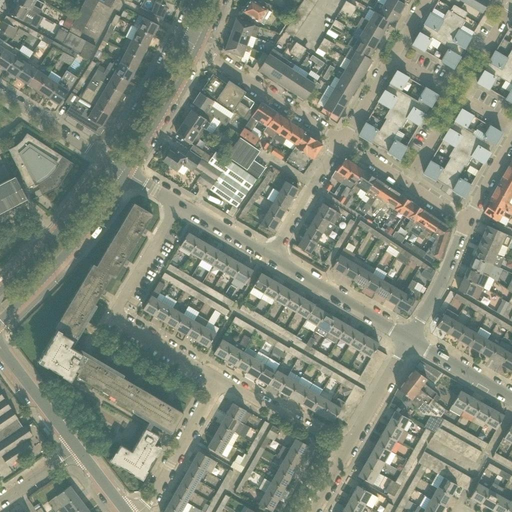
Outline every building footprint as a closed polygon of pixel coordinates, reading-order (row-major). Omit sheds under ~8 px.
[(29,11),(36,14),(38,15),(44,4),(37,0),(14,0),(14,2),(29,11)] [(93,12),(96,6),(85,0),(82,6),(93,12)] [(110,8),(114,0),(95,0),(98,1),(98,2),(110,8)] [(162,1),(159,0),(155,0),(151,14),(163,21),(163,20),(167,8),(165,8),(166,5),(161,3),(162,1)] [(243,12),(259,22),(263,24),(271,12),(251,0),(250,0),(250,1),(248,1),(246,4),(247,6),(243,12)] [(306,0),(303,0),(301,3),(312,10),(315,5),(306,0)] [(378,0),(378,2),(384,5),(399,14),(404,5),(405,5),(396,0),(378,0)] [(486,0),(465,0),(465,2),(482,12),(488,1),(486,0)] [(357,7),(346,1),(343,6),(354,12),(357,7)] [(8,13),(23,22),(30,25),(36,15),(29,11),(14,2),(8,13)] [(389,21),(393,23),(399,14),(384,5),(378,2),(372,11),(375,12),(378,14),(390,21),(389,21)] [(308,15),(312,10),(301,3),(298,8),(308,15)] [(90,17),(93,12),(82,6),(79,11),(90,17)] [(343,6),(340,11),(351,18),(354,12),(343,6)] [(305,20),(308,15),(298,8),(295,13),(305,20)] [(444,36),(458,12),(451,8),(450,11),(448,10),(442,20),(430,14),(424,24),(425,25),(425,24),(444,36)] [(378,14),(375,12),(372,11),(370,9),(364,19),(384,31),(389,21),(390,21),(378,14)] [(76,16),(87,22),(90,17),(79,11),(76,16)] [(465,16),(458,12),(444,36),(464,48),(465,48),(471,37),(459,31),(466,20),(464,19),(465,16)] [(301,26),(305,20),(295,13),(293,16),(292,15),(290,18),(292,19),(292,20),(301,26)] [(115,26),(120,17),(116,15),(111,24),(115,26)] [(6,16),(3,22),(14,27),(14,26),(17,21),(6,16)] [(85,28),(87,22),(76,16),(74,20),(73,22),(85,28)] [(70,27),(73,22),(74,20),(67,17),(63,26),(69,29),(70,27)] [(143,17),(137,29),(152,37),(159,25),(143,17)] [(253,25),(237,19),(233,29),(233,30),(249,36),(253,25)] [(346,26),(335,19),(332,25),(343,31),(346,26)] [(364,19),(358,28),(364,31),(379,40),(384,31),(364,19)] [(298,31),(301,26),(292,20),(289,25),(298,31)] [(18,29),(24,31),(26,27),(17,21),(14,26),(18,29)] [(14,27),(3,22),(0,26),(0,32),(9,37),(14,27)] [(82,33),(85,28),(73,22),(70,27),(82,33)] [(111,24),(106,32),(111,35),(115,26),(111,24)] [(425,24),(425,25),(420,33),(419,33),(412,44),(424,51),(432,38),(440,43),(444,36),(425,24)] [(285,31),(294,37),(298,31),(289,25),(285,31)] [(332,25),(329,30),(340,36),(343,31),(332,25)] [(146,48),(152,37),(137,29),(131,26),(125,37),(132,40),(146,48)] [(26,27),(24,31),(33,36),(35,31),(26,27)] [(79,38),(82,33),(70,27),(69,29),(68,32),(79,38)] [(62,43),(67,33),(59,29),(54,38),(62,43)] [(249,36),(233,30),(229,40),(250,48),(252,48),(256,38),(249,36)] [(35,31),(33,36),(42,41),(44,36),(35,31)] [(373,49),(379,40),(364,31),(358,40),(373,49)] [(79,56),(89,60),(96,47),(79,38),(68,32),(67,33),(62,43),(72,48),(81,53),(79,55),(79,56)] [(106,32),(102,41),(106,43),(111,35),(106,32)] [(44,36),(42,41),(50,45),(53,41),(44,36)] [(373,49),(358,40),(352,36),(346,46),(356,52),(368,58),(373,49)] [(464,48),(444,36),(440,43),(449,48),(441,61),(453,68),(460,57),(459,56),(464,48)] [(335,44),(324,38),(321,43),(332,50),(335,44)] [(132,40),(126,52),(140,59),(146,48),(132,40)] [(229,51),(228,52),(241,61),(241,60),(244,51),(249,52),(250,48),(229,40),(225,50),(229,51)] [(50,45),(59,50),(62,46),(53,41),(50,45)] [(102,41),(98,48),(97,49),(102,52),(106,43),(102,41)] [(301,46),(296,42),(289,53),(294,56),(301,46)] [(321,43),(318,48),(326,53),(329,55),(332,50),(321,43)] [(0,56),(0,66),(6,70),(18,51),(19,52),(20,51),(15,47),(15,48),(8,44),(0,56)] [(62,46),(59,50),(68,55),(71,50),(62,46)] [(300,59),(305,50),(306,49),(301,46),(294,56),(300,59)] [(77,54),(79,55),(81,53),(72,48),(71,50),(68,55),(75,59),(77,54)] [(318,48),(316,52),(323,57),(326,53),(318,48)] [(495,52),(489,62),(489,63),(489,62),(509,74),(511,69),(511,48),(506,58),(495,52)] [(260,70),(268,75),(281,56),(282,56),(282,55),(273,49),(269,55),(268,55),(261,66),(259,70),(260,70)] [(6,70),(17,77),(29,59),(19,52),(18,51),(6,70)] [(133,70),(140,59),(126,52),(120,63),(133,70)] [(268,55),(263,52),(256,63),(261,66),(268,55)] [(356,52),(351,61),(366,70),(371,60),(368,58),(356,52)] [(315,63),(318,59),(312,55),(309,59),(315,63)] [(277,81),(277,82),(290,62),(282,56),(281,56),(268,75),(277,81)] [(36,71),(36,70),(39,66),(29,59),(17,77),(28,84),(36,71)] [(318,59),(315,63),(321,67),(324,63),(318,59)] [(127,82),(133,70),(120,63),(115,60),(112,64),(110,63),(106,69),(127,82)] [(88,68),(92,71),(96,64),(92,61),(88,68)] [(351,61),(345,70),(360,79),(361,79),(360,79),(366,70),(351,61)] [(290,62),(277,82),(278,82),(287,87),(296,73),(291,69),(295,65),(290,62)] [(489,62),(489,63),(484,71),(477,82),(489,89),(496,76),(505,81),(509,74),(489,62)] [(121,93),(127,82),(106,69),(99,65),(93,76),(121,93)] [(83,75),(87,78),(92,71),(88,68),(83,75)] [(345,70),(340,79),(355,88),(360,79),(345,70)] [(47,77),(36,71),(28,84),(38,91),(47,77)] [(51,71),(47,77),(38,91),(49,98),(58,84),(57,84),(62,77),(51,71)] [(385,91),(405,103),(409,96),(400,91),(408,78),(397,71),(390,82),(390,83),(385,91)] [(305,79),(296,73),(287,87),(295,93),(296,94),(305,79)] [(229,80),(226,84),(212,74),(202,90),(222,104),(243,118),(254,103),(254,102),(243,95),(245,92),(229,80)] [(308,74),(305,79),(296,94),(296,93),(305,99),(312,88),(316,82),(317,81),(308,74)] [(83,85),(83,84),(87,78),(83,75),(78,82),(83,85)] [(49,98),(60,105),(69,92),(74,84),(62,76),(62,77),(57,84),(58,84),(49,98)] [(87,87),(115,104),(118,99),(122,102),(126,95),(121,93),(93,76),(87,87)] [(329,86),(334,89),(350,98),(349,97),(355,88),(340,79),(335,77),(329,86)] [(74,89),(78,92),(83,85),(78,82),(74,89)] [(312,88),(316,91),(321,85),(316,82),(312,88)] [(80,98),(109,115),(115,104),(87,87),(80,98)] [(318,92),(316,91),(312,88),(305,99),(311,102),(318,92)] [(425,115),(425,114),(430,106),(437,95),(426,88),(418,101),(409,96),(405,103),(425,115)] [(103,126),(109,115),(80,98),(76,95),(78,92),(74,89),(70,96),(75,99),(70,106),(65,114),(99,136),(105,127),(103,126)] [(334,89),(329,98),(344,107),(349,98),(350,98),(334,89)] [(405,103),(385,91),(379,101),(390,108),(386,114),(384,119),(386,120),(384,123),(391,127),(405,103)] [(200,92),(192,103),(199,107),(198,107),(214,118),(226,126),(231,119),(211,105),(213,101),(200,92)] [(70,96),(65,102),(70,106),(75,99),(70,96)] [(329,98),(323,108),(338,117),(339,116),(338,116),(344,107),(329,98)] [(267,126),(276,112),(261,103),(258,106),(248,122),(240,134),(254,144),(258,138),(250,132),(258,120),(266,126),(266,125),(267,126)] [(243,118),(248,122),(258,106),(254,103),(243,118)] [(419,125),(425,115),(405,103),(391,127),(398,131),(399,128),(401,129),(408,118),(419,125)] [(202,134),(210,123),(214,118),(198,107),(195,113),(192,111),(187,118),(188,118),(185,123),(183,121),(202,134)] [(450,129),(449,129),(469,141),(474,134),(465,129),(473,116),(461,109),(454,120),(455,121),(450,129)] [(267,126),(277,132),(285,119),(276,112),(267,126)] [(285,119),(277,132),(287,139),(295,125),(285,119)] [(181,127),(176,134),(190,143),(194,137),(198,140),(202,134),(183,121),(180,126),(182,127),(181,127)] [(370,142),(371,141),(379,146),(391,127),(384,123),(379,131),(366,123),(359,135),(370,142)] [(287,139),(296,145),(305,133),(305,132),(295,125),(287,139)] [(494,144),(495,144),(502,133),(490,126),(482,140),(474,134),(469,141),(490,153),(489,152),(494,144)] [(388,152),(399,159),(406,147),(393,139),(398,131),(391,127),(379,146),(388,152)] [(469,141),(449,129),(443,140),(455,146),(448,157),(450,158),(449,161),(456,165),(469,141)] [(74,164),(27,133),(23,140),(16,146),(9,150),(28,188),(37,183),(43,195),(58,187),(74,164)] [(296,145),(295,147),(285,162),(303,174),(313,159),(323,145),(305,133),(296,145)] [(254,160),(260,150),(240,137),(227,156),(259,177),(265,167),(254,160)] [(469,141),(456,165),(462,169),(464,166),(466,167),(472,157),(484,163),(490,153),(469,141)] [(208,163),(211,157),(193,145),(190,150),(208,163)] [(185,157),(171,147),(171,148),(169,150),(168,150),(165,154),(166,156),(163,160),(170,165),(169,166),(177,171),(181,164),(184,166),(188,160),(185,157)] [(274,147),(271,153),(275,156),(279,150),(274,147)] [(197,181),(236,208),(257,178),(216,151),(211,157),(208,163),(190,150),(185,157),(188,160),(184,166),(200,177),(197,181)] [(281,160),(282,160),(285,154),(283,153),(279,150),(275,156),(281,160)] [(339,164),(335,172),(345,178),(354,164),(345,158),(340,165),(339,164)] [(444,184),(456,165),(449,161),(444,169),(430,162),(423,173),(435,180),(435,179),(444,184)] [(351,189),(352,189),(363,170),(354,164),(345,178),(341,184),(346,187),(346,186),(351,189)] [(452,190),(464,197),(471,185),(457,178),(462,169),(456,165),(444,184),(453,190),(452,190)] [(343,203),(343,204),(348,207),(356,196),(356,195),(360,189),(366,193),(375,178),(363,170),(352,189),(351,189),(348,194),(346,198),(343,203)] [(273,174),(270,172),(263,182),(267,184),(273,174)] [(511,188),(511,175),(506,172),(500,182),(511,188)] [(0,212),(27,198),(16,177),(0,184),(0,212)] [(364,195),(369,198),(360,211),(365,214),(370,205),(371,205),(384,185),(375,179),(376,178),(375,178),(366,193),(364,195)] [(292,200),(298,189),(285,181),(279,192),(292,200)] [(263,182),(256,192),(259,194),(267,184),(263,182)] [(511,200),(511,188),(500,182),(496,189),(495,191),(511,200)] [(393,190),(384,185),(371,205),(375,208),(372,212),(377,215),(393,190)] [(381,218),(384,214),(389,217),(402,196),(393,190),(377,215),(381,218)] [(511,213),(511,212),(511,200),(495,191),(489,202),(511,213)] [(256,192),(249,202),(252,205),(259,194),(256,192)] [(279,192),(273,203),(285,210),(292,200),(279,192)] [(402,196),(389,217),(393,220),(398,212),(405,216),(413,203),(402,196)] [(241,213),(245,215),(252,205),(249,202),(241,213)] [(497,221),(506,225),(509,220),(508,220),(511,213),(489,202),(484,212),(497,221)] [(133,248),(140,235),(153,214),(134,203),(114,237),(133,248)] [(285,210),(273,203),(266,214),(279,221),(285,210)] [(341,214),(323,203),(316,214),(329,221),(329,222),(334,225),(341,214)] [(410,231),(423,210),(413,203),(405,216),(411,220),(406,228),(410,231)] [(410,231),(414,233),(418,236),(431,216),(423,210),(410,231)] [(266,214),(260,224),(273,232),(279,221),(266,214)] [(335,225),(334,225),(329,222),(329,221),(316,214),(310,225),(323,232),(329,236),(335,225)] [(440,221),(431,216),(418,236),(422,240),(424,237),(428,239),(430,236),(440,221)] [(344,230),(348,232),(354,222),(350,219),(344,230)] [(435,239),(447,242),(451,231),(450,228),(440,221),(430,236),(435,239)] [(357,226),(367,232),(370,228),(360,222),(357,226)] [(316,243),(323,232),(310,225),(304,236),(316,243)] [(388,226),(384,231),(390,235),(394,230),(388,226)] [(511,236),(500,231),(487,226),(483,236),(501,244),(508,247),(511,249),(511,236)] [(380,235),(370,228),(367,232),(378,239),(380,235)] [(342,243),(348,232),(344,230),(337,241),(342,243)] [(188,233),(180,247),(191,253),(199,239),(188,233)] [(405,237),(399,234),(396,238),(396,239),(401,242),(405,237)] [(391,242),(380,235),(378,239),(388,246),(391,242)] [(297,246),(310,254),(316,243),(304,236),(297,246)] [(501,244),(483,236),(478,246),(497,255),(497,254),(501,256),(503,257),(508,247),(501,244)] [(115,278),(122,266),(133,248),(114,237),(97,266),(93,264),(93,265),(111,276),(115,278)] [(210,245),(199,239),(191,253),(202,259),(210,245)] [(431,245),(430,245),(425,253),(433,258),(434,256),(437,258),(441,261),(447,242),(435,239),(431,244),(431,245)] [(335,254),(342,243),(337,241),(331,252),(335,254)] [(402,249),(391,242),(388,246),(399,253),(402,249)] [(409,249),(418,255),(421,250),(413,244),(411,246),(409,249)] [(220,252),(210,246),(210,245),(202,259),(212,265),(220,252)] [(494,265),(496,266),(499,268),(504,257),(503,257),(501,256),(497,254),(497,255),(478,246),(474,256),(494,265)] [(340,255),(332,268),(343,274),(353,256),(354,256),(355,254),(344,248),(340,255)] [(409,260),(412,256),(402,249),(399,253),(409,260)] [(324,263),(329,265),(335,254),(331,252),(329,251),(327,256),(328,256),(324,263)] [(231,258),(221,252),(220,252),(212,265),(223,272),(231,258)] [(422,257),(431,264),(435,259),(433,258),(425,253),(422,257)] [(466,265),(470,255),(465,253),(460,262),(466,265)] [(343,274),(354,280),(364,262),(354,256),(353,256),(343,274)] [(488,278),(494,265),(474,256),(468,269),(488,278)] [(242,264),(231,258),(223,272),(234,278),(242,264)] [(416,258),(413,262),(420,267),(423,263),(416,258)] [(375,269),(364,262),(354,280),(364,287),(375,269)] [(423,263),(420,267),(424,269),(430,273),(433,269),(423,263)] [(167,269),(177,276),(180,270),(170,264),(167,269)] [(253,271),(242,264),(234,278),(231,283),(241,289),(244,284),(245,284),(253,271)] [(91,311),(100,296),(111,276),(93,265),(72,300),(91,311)] [(375,269),(364,287),(375,293),(386,274),(375,269)] [(433,269),(430,273),(424,269),(420,275),(430,282),(434,275),(435,271),(433,269)] [(488,278),(468,269),(463,279),(476,285),(483,288),(488,278)] [(177,276),(188,282),(191,277),(180,270),(177,276)] [(161,278),(172,284),(175,279),(164,273),(161,278)] [(272,279),(261,273),(253,287),(263,293),(272,279)] [(393,287),(389,284),(392,279),(386,275),(386,274),(375,293),(386,299),(393,287)] [(191,277),(188,282),(199,288),(202,283),(191,277)] [(172,284),(183,291),(186,285),(175,279),(172,284)] [(282,286),(272,280),(272,279),(263,293),(274,300),(282,286)] [(476,285),(463,279),(458,290),(478,299),(483,288),(476,285)] [(412,280),(404,293),(397,306),(408,312),(423,286),(412,280)] [(162,302),(156,299),(164,285),(159,282),(143,309),(154,316),(162,302)] [(199,288),(210,295),(213,289),(202,283),(199,288)] [(186,285),(183,291),(194,297),(197,292),(186,285)] [(293,292),(283,286),(282,286),(274,300),(285,306),(293,292)] [(397,306),(404,293),(393,287),(386,299),(397,306)] [(223,296),(213,289),(210,295),(220,301),(223,296)] [(205,303),(208,298),(197,292),(194,297),(205,303)] [(304,298),(294,292),(293,292),(285,306),(296,312),(304,298)] [(464,304),(466,300),(456,294),(453,298),(464,304)] [(234,302),(223,296),(220,301),(231,307),(234,302)] [(218,304),(208,298),(205,303),(215,309),(218,304)] [(315,305),(304,298),(296,312),(307,319),(314,306),(315,305)] [(70,346),(81,327),(91,311),(72,300),(55,328),(58,329),(55,334),(54,337),(70,346)] [(475,310),(477,307),(466,300),(464,304),(475,310)] [(511,302),(510,301),(509,303),(503,300),(496,312),(502,315),(506,318),(511,307),(511,302)] [(154,316),(164,322),(165,322),(173,308),(162,302),(154,316)] [(229,311),(218,304),(215,309),(226,316),(229,311)] [(239,310),(250,316),(253,311),(242,304),(239,310)] [(325,312),(314,306),(307,319),(306,320),(317,326),(325,312)] [(488,313),(477,307),(475,310),(486,317),(488,313)] [(165,322),(175,328),(183,315),(183,314),(173,308),(165,322)] [(457,315),(447,309),(436,327),(447,333),(454,320),(457,315)] [(175,328),(186,335),(197,316),(186,310),(183,314),(183,315),(175,328)] [(264,317),(253,311),(250,316),(261,322),(264,317)] [(325,337),(336,318),(325,312),(317,326),(314,331),(325,337)] [(496,323),(499,319),(488,313),(486,317),(496,323)] [(186,335),(197,341),(205,327),(207,322),(208,321),(197,315),(197,316),(186,335)] [(266,325),(269,320),(264,317),(261,322),(266,325)] [(335,344),(338,339),(347,325),(336,318),(325,337),(335,344)] [(507,329),(509,326),(499,319),(496,323),(507,329)] [(243,328),(246,323),(240,320),(237,325),(243,328)] [(458,339),(465,327),(454,320),(447,333),(458,339)] [(205,327),(197,341),(208,347),(219,329),(207,322),(205,327)] [(277,332),(280,327),(275,324),(272,329),(277,332)] [(347,325),(338,339),(349,345),(357,331),(347,325)] [(251,326),(248,331),(254,335),(257,329),(251,326)] [(469,346),(476,333),(465,327),(458,339),(469,346)] [(257,329),(254,335),(265,341),(268,336),(257,329)] [(357,331),(349,345),(360,351),(368,337),(357,331)] [(469,346),(479,352),(487,339),(476,333),(469,346)] [(224,360),(235,366),(243,352),(244,352),(247,347),(251,339),(244,335),(239,344),(235,342),(233,346),(224,360)] [(88,358),(81,353),(70,346),(54,337),(42,358),(41,357),(38,362),(43,365),(43,364),(67,377),(66,378),(71,381),(73,376),(74,374),(77,376),(88,358)] [(309,353),(312,348),(311,347),(315,340),(310,337),(306,344),(303,349),(309,353)] [(379,344),(368,337),(360,351),(371,358),(373,354),(376,349),(379,344)] [(298,346),(300,341),(295,338),(293,341),(292,343),(298,346)] [(222,339),(214,353),(224,360),(233,346),(222,339)] [(273,339),(270,344),(275,347),(278,342),(273,339)] [(490,358),(498,346),(487,339),(479,352),(490,358)] [(275,347),(281,351),(286,354),(287,352),(289,348),(278,342),(275,347)] [(498,346),(490,358),(501,365),(508,352),(498,346)] [(246,372),(257,353),(247,347),(244,352),(243,352),(235,366),(236,366),(246,372)] [(272,352),(278,356),(281,351),(275,347),(272,352)] [(289,348),(287,352),(298,358),(301,353),(290,347),(289,348)] [(384,361),(387,355),(376,349),(373,354),(384,361)] [(246,372),(257,379),(268,358),(269,357),(258,351),(257,353),(246,372)] [(317,351),(314,356),(325,362),(328,357),(317,351)] [(501,365),(511,371),(511,370),(511,354),(508,352),(501,365)] [(370,360),(381,366),(384,361),(373,354),(371,358),(370,360)] [(307,356),(303,361),(309,365),(312,359),(307,356)] [(325,362),(335,368),(338,363),(328,357),(325,362)] [(120,376),(109,369),(88,358),(77,376),(109,395),(120,376)] [(257,379),(268,385),(268,384),(276,371),(275,371),(279,364),(268,358),(257,379)] [(377,371),(381,366),(370,360),(367,365),(377,371)] [(419,362),(416,367),(421,371),(425,366),(419,362)] [(317,363),(314,368),(320,371),(323,366),(317,363)] [(340,371),(344,366),(338,363),(335,368),(340,371)] [(377,371),(367,365),(363,370),(374,377),(377,371)] [(290,372),(280,366),(277,371),(276,370),(276,371),(268,384),(279,391),(290,372)] [(436,402),(440,397),(436,394),(437,393),(423,383),(427,379),(414,368),(406,379),(436,402)] [(328,369),(325,374),(330,377),(333,372),(328,369)] [(349,370),(346,375),(357,381),(360,376),(349,370)] [(374,377),(363,370),(360,376),(371,382),(374,377)] [(279,391),(280,391),(290,397),(298,383),(300,379),(300,378),(290,372),(279,391)] [(339,375),(336,380),(341,383),(344,378),(339,375)] [(152,395),(140,388),(120,376),(109,395),(141,413),(152,395)] [(357,381),(368,388),(371,382),(360,376),(357,381)] [(290,397),(301,403),(309,389),(308,389),(312,383),(302,377),(300,379),(298,383),(290,397)] [(355,385),(344,378),(341,383),(348,387),(352,390),(355,385)] [(422,415),(431,416),(440,417),(446,410),(436,402),(406,379),(397,389),(411,399),(410,401),(418,408),(416,410),(422,415)] [(301,403),(311,409),(319,396),(319,395),(322,390),(312,384),(309,389),(301,403)] [(366,391),(355,385),(352,390),(363,397),(366,391)] [(349,395),(352,390),(348,387),(342,388),(344,396),(349,395)] [(405,395),(397,389),(394,395),(401,401),(405,395)] [(348,395),(360,402),(363,397),(352,390),(349,395),(348,395)] [(471,397),(460,391),(449,410),(460,416),(463,411),(471,397)] [(0,457),(2,456),(9,466),(33,450),(26,440),(33,435),(26,426),(23,428),(20,424),(19,424),(16,420),(18,419),(0,392),(0,457)] [(183,413),(172,406),(152,395),(141,413),(172,432),(183,413)] [(345,401),(356,407),(360,402),(348,395),(345,401)] [(330,402),(319,396),(311,409),(322,416),(330,402)] [(463,411),(474,417),(482,403),(471,397),(463,411)] [(345,402),(337,398),(336,401),(333,399),(331,402),(330,402),(322,416),(333,422),(336,417),(339,412),(342,406),(345,402)] [(345,401),(345,402),(342,406),(353,413),(356,407),(345,401)] [(251,413),(237,405),(233,403),(227,414),(239,421),(245,424),(251,413)] [(493,409),(482,403),(474,417),(485,423),(493,409)] [(339,412),(350,418),(353,413),(342,406),(339,412)] [(496,429),(504,415),(493,409),(485,423),(496,429)] [(395,411),(389,422),(403,430),(409,419),(395,411)] [(339,412),(336,417),(347,424),(350,418),(339,412)] [(220,425),(233,432),(239,435),(245,424),(239,421),(227,414),(220,425)] [(441,424),(444,419),(440,417),(431,416),(427,421),(438,427),(439,428),(440,425),(441,424)] [(446,427),(449,422),(444,419),(441,424),(446,427)] [(389,422),(383,432),(397,440),(396,441),(402,444),(408,433),(403,430),(389,422)] [(511,424),(503,438),(511,443),(511,424)] [(159,455),(157,454),(158,452),(159,452),(161,448),(157,445),(157,446),(154,444),(161,433),(163,435),(163,434),(148,425),(132,451),(121,445),(114,457),(113,456),(110,461),(115,464),(115,463),(139,476),(138,477),(143,480),(145,475),(144,475),(156,456),(157,457),(159,455)] [(238,436),(233,433),(233,432),(220,425),(214,436),(232,446),(238,436)] [(280,430),(272,425),(270,430),(278,434),(278,435),(280,430)] [(455,425),(452,431),(463,437),(466,432),(455,425)] [(443,430),(439,428),(438,427),(431,438),(437,441),(443,430)] [(437,441),(442,444),(448,433),(443,430),(437,441)] [(262,434),(259,432),(252,443),(256,445),(262,434)] [(383,432),(383,433),(376,443),(390,451),(396,441),(397,440),(383,432)] [(466,432),(463,437),(474,443),(477,438),(466,432)] [(448,447),(454,436),(448,433),(442,444),(448,447)] [(419,439),(425,442),(428,436),(422,434),(421,436),(419,439)] [(214,436),(208,447),(226,457),(232,446),(214,436)] [(459,439),(454,436),(448,447),(453,450),(459,439)] [(309,446),(296,438),(290,449),(303,457),(309,446)] [(474,443),(485,449),(488,444),(477,438),(474,443)] [(413,450),(419,453),(425,442),(419,439),(413,450)] [(453,450),(459,454),(465,443),(459,439),(453,450)] [(256,445),(252,443),(246,454),(250,456),(256,445)] [(376,443),(370,454),(384,462),(390,465),(396,454),(390,451),(376,443)] [(459,454),(464,457),(470,446),(465,443),(459,454)] [(290,449),(289,450),(283,446),(277,457),(283,460),(296,468),(303,457),(290,449)] [(470,460),(476,449),(470,446),(464,457),(470,460)] [(260,447),(254,458),(258,460),(264,449),(260,447)] [(481,452),(476,449),(470,460),(475,463),(481,452)] [(412,464),(419,453),(413,450),(407,461),(412,464)] [(205,470),(211,459),(212,459),(199,451),(192,463),(205,470)] [(421,465),(423,466),(429,455),(424,452),(418,462),(421,464),(421,465)] [(503,464),(506,459),(495,453),(492,458),(503,464)] [(240,465),(244,467),(250,456),(246,454),(244,458),(240,465)] [(370,454),(364,465),(378,473),(384,462),(370,454)] [(429,455),(423,466),(426,468),(426,467),(429,469),(435,458),(429,455)] [(254,458),(248,469),(252,471),(258,460),(254,458)] [(440,461),(435,458),(429,469),(434,472),(440,461)] [(511,469),(511,462),(506,459),(503,464),(511,469)] [(283,460),(277,471),(290,478),(296,468),(283,460)] [(406,475),(412,464),(407,461),(401,472),(406,475)] [(439,475),(446,464),(440,461),(434,472),(437,474),(439,475)] [(186,473),(199,481),(205,470),(192,463),(186,473)] [(451,467),(446,464),(439,475),(443,477),(445,478),(451,467)] [(497,475),(500,470),(489,464),(486,469),(497,475)] [(364,465),(358,476),(372,484),(378,473),(364,465)] [(426,468),(423,466),(421,465),(415,476),(420,479),(426,468)] [(450,481),(456,470),(451,467),(445,478),(450,481)] [(252,471),(248,469),(241,480),(246,482),(252,471)] [(462,473),(456,470),(450,481),(456,484),(462,473)] [(511,476),(500,470),(497,475),(508,481),(511,476)] [(277,471),(271,482),(284,489),(290,478),(277,471)] [(400,485),(406,475),(401,472),(395,482),(400,485)] [(193,492),(199,481),(186,473),(180,484),(193,492)] [(467,476),(462,473),(456,484),(457,485),(461,487),(467,476)] [(414,490),(420,479),(415,476),(409,487),(414,490)] [(461,487),(467,490),(473,479),(467,476),(461,487)] [(443,477),(437,488),(451,496),(457,485),(456,484),(450,481),(445,478),(443,477)] [(391,480),(385,491),(394,496),(400,485),(395,482),(391,480)] [(228,483),(224,481),(218,491),(222,494),(228,483)] [(271,482),(265,493),(278,500),(284,489),(271,482)] [(493,483),(489,490),(481,503),(492,510),(499,496),(500,496),(504,489),(493,483)] [(174,495),(187,502),(193,492),(180,484),(174,495)] [(478,484),(470,497),(481,503),(489,490),(478,484)] [(378,498),(371,494),(371,493),(357,485),(351,496),(365,504),(372,508),(378,498)] [(77,495),(70,486),(56,496),(48,502),(55,511),(58,510),(64,506),(77,495)] [(408,500),(414,490),(409,487),(403,497),(408,500)] [(445,507),(451,496),(437,488),(431,499),(445,507)] [(222,494),(218,491),(212,502),(216,504),(222,494)] [(259,504),(272,511),(278,500),(265,493),(259,504)] [(60,511),(75,511),(84,505),(77,495),(64,506),(58,510),(60,511)] [(168,506),(178,511),(181,511),(187,502),(174,495),(168,506)] [(351,496),(345,507),(353,511),(360,511),(365,504),(351,496)] [(420,507),(428,511),(442,511),(445,507),(431,499),(426,496),(420,507)] [(492,510),(495,511),(504,511),(510,502),(500,496),(499,496),(492,510)] [(403,497),(397,508),(402,511),(408,500),(403,497)] [(211,511),(216,504),(212,502),(209,506),(205,511),(211,511)] [(388,503),(382,511),(389,511),(393,506),(388,503)]
